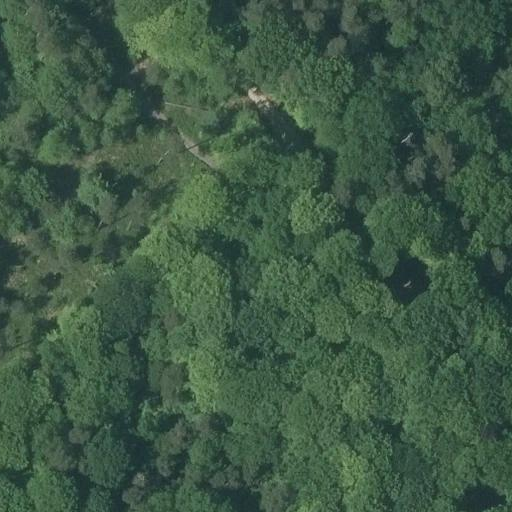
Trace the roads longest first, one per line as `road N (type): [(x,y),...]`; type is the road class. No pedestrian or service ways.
road 1 (track): [(52,0),(185,143),(301,251),(454,511)]
road 2 (track): [(0,461),(298,143)]
road 3 (track): [(298,143),(386,311),(489,448),(511,493)]
road 4 (track): [(298,143),(153,0)]
